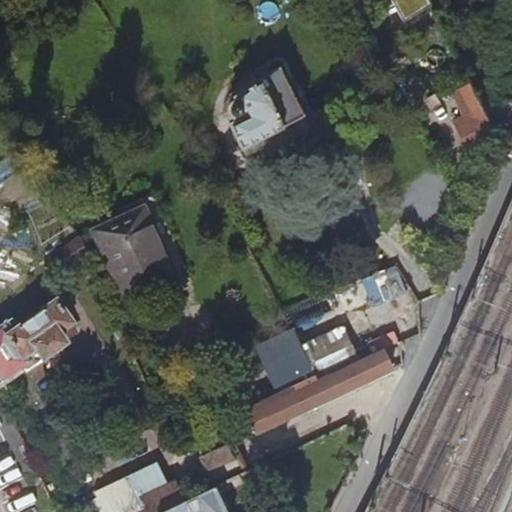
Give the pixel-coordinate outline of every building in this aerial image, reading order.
[(399,0),(410,17),(428,6),(424,0),(399,0)] [(231,122),(228,124),(240,148),(301,116),(277,66),(232,97),(234,102),(227,105),(226,109),(227,113),(231,122)] [(139,206),(91,227),(121,293),(170,271),(139,206)] [(87,257),(78,238),(49,252),(59,270),(87,257)] [(113,315),(100,286),(82,294),(95,323),(113,315)] [(2,328),(0,329),(0,378),(20,362),(24,368),(64,339),(62,336),(75,327),(53,297),(6,333),(2,328)] [(277,398),(271,401),(280,422),(390,371),(380,350),(357,360),(342,327),(300,346),(304,355),(337,338),(349,364),(317,379),(306,358),(267,375),(277,398)] [(304,355),(306,358),(317,379),(349,364),(337,338),(304,355)] [(271,401),(245,413),(256,433),(280,422),(271,401)] [(245,413),(224,423),(226,429),(232,441),(233,443),(256,433),(245,413)] [(233,443),(232,441),(203,455),(209,470),(239,457),(233,443)] [(130,511),(162,511),(183,502),(174,482),(140,497),(144,505),(130,511)] [(225,511),(214,488),(183,502),(162,511),(225,511)]
